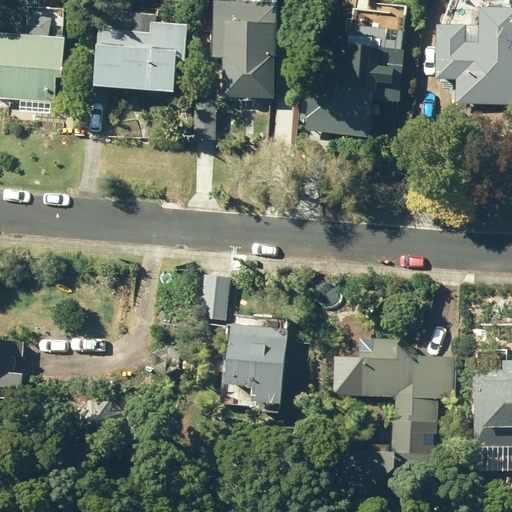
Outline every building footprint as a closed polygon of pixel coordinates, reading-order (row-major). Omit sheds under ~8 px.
[(224,98),(275,100),(279,5),(215,2),(212,59),(225,59),(224,98)] [(458,79),(458,105),(511,105),(511,7),(481,7),(481,25),(438,25),(437,79),(458,79)] [(95,87),(111,89),(175,95),(178,56),(187,57),(189,25),(136,21),(135,33),(99,30),(95,87)] [(335,97),(375,100),(401,103),(405,52),(403,52),(404,30),(363,27),(362,33),(350,33),(349,44),(340,43),(335,97)] [(67,45),(67,39),(20,36),(19,42),(1,40),(1,42),(0,41),(0,103),(59,109),(61,86),(67,86),(72,45),(67,45)] [(111,89),(95,87),(80,86),(77,121),(108,124),(111,89)] [(375,100),(335,97),(327,96),(324,133),(372,137),(375,100)] [(195,140),(217,140),(218,103),(195,103),(195,140)] [(200,319),(227,322),(231,278),(205,275),(200,319)] [(251,401),(282,405),(289,330),(231,324),(225,385),(253,388),(251,401)] [(438,437),(440,401),(459,401),(460,358),(424,356),(407,340),(360,339),(360,357),(336,358),(335,397),(396,398),(395,454),(389,453),(389,448),(368,448),(368,454),(361,454),(362,448),(341,447),(341,454),(327,455),(324,455),(323,455),(324,455),(323,489),(342,508),(351,500),(366,500),(393,474),(437,474),(437,447),(435,447),(434,436),(438,437)] [(0,399),(22,401),(24,375),(15,375),(16,359),(23,359),(24,344),(0,341),(0,399)] [(475,372),(476,448),(511,447),(511,361),(505,361),(505,372),(475,372)] [(125,411),(112,398),(91,397),(73,410),(73,433),(90,448),(111,449),(124,436),(128,452),(153,447),(147,407),(125,411)]
